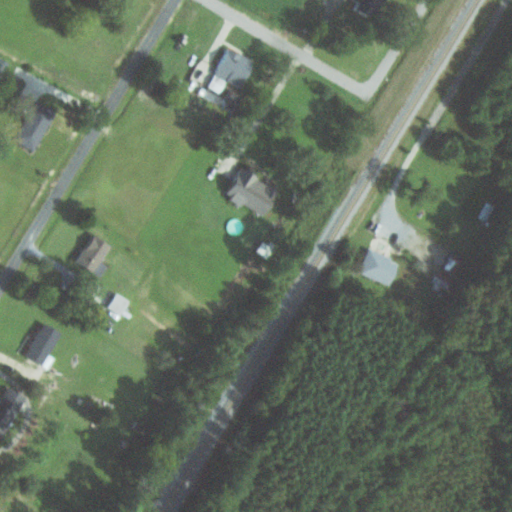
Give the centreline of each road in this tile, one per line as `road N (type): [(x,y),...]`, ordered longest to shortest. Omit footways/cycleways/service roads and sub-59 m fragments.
road 1 (tertiary): [(0,287),(172,0)]
road 2 (residential): [(375,223),(507,0)]
road 3 (residential): [(210,0),(356,87),(370,87)]
